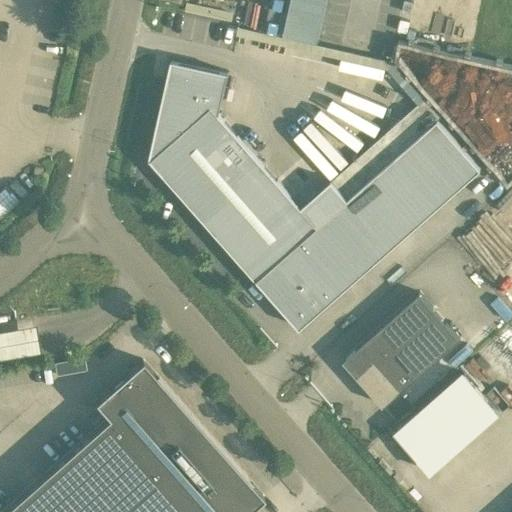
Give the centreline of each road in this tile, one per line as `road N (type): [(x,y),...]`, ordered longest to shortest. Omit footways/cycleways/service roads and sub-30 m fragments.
road 1 (unclassified): [(355,511),(83,199)]
road 2 (unclassified): [(83,199),(130,0)]
